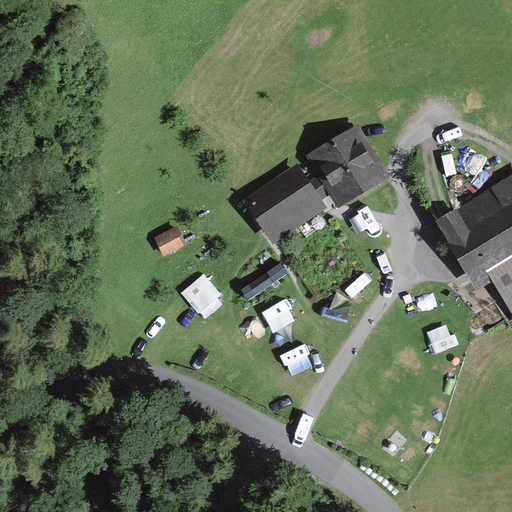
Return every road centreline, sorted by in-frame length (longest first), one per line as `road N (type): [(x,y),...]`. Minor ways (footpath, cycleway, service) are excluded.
road 1 (unclassified): [(275,434),(168,384),(106,374),(65,385),(0,427)]
road 2 (unclassified): [(385,511),(275,434)]
